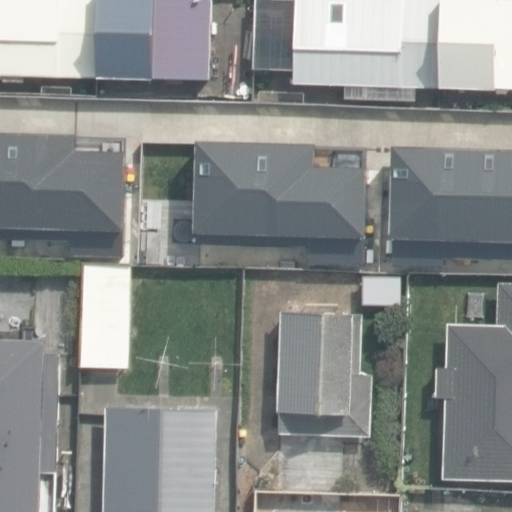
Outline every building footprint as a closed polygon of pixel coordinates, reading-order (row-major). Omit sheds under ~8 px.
[(100,80),(101,0),(0,0),(0,76),(3,76),(3,83),(24,84),(24,77),(100,80)] [(101,0),(100,80),(211,84),(213,0),(101,0)] [(299,0),(299,7),(290,7),(289,39),(295,39),(293,84),(345,86),(345,92),(366,92),(366,87),(438,90),(440,0),(299,0)] [(511,0),(509,0),(506,0),(440,0),(438,90),(511,93),(511,0)] [(148,258),(184,258),(185,148),(161,147),(163,111),(0,110),(0,254),(107,257),(108,247),(148,248),(148,258)] [(199,133),(198,225),(363,228),(365,165),(318,165),(318,135),(199,133)] [(511,235),(511,175),(501,175),(502,146),(396,141),(392,230),(511,235)] [(87,261),(83,368),(134,370),(138,263),(87,261)] [(366,278),(366,302),(406,302),(406,278),(366,278)] [(445,479),(511,480),(511,285),(500,285),(499,327),(449,325),(448,369),(439,369),(438,399),(447,400),(445,479)] [(279,434),(371,437),(373,375),(357,374),(359,314),(282,312),(279,434)] [(0,511),(45,511),(50,340),(0,338),(0,511)] [(109,406),(106,511),(216,511),(219,409),(109,406)] [(354,483),(377,484),(387,462),(377,446),(356,445),(344,462),(354,483)]
